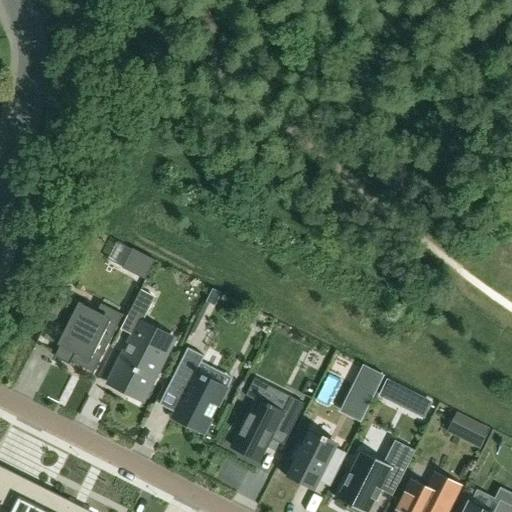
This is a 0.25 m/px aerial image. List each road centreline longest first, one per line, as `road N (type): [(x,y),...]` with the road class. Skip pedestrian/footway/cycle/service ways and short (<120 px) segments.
road 1 (residential): [(0,395),(232,511)]
road 2 (tertiary): [(0,235),(28,55),(11,0)]
